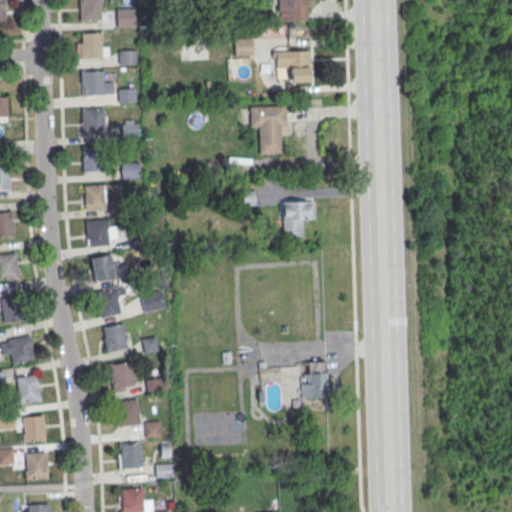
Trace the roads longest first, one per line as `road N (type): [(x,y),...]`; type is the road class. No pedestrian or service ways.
road 1 (residential): [(39,0),(49,235),(75,392),(83,511)]
road 2 (secondary): [(387,511),(372,0)]
